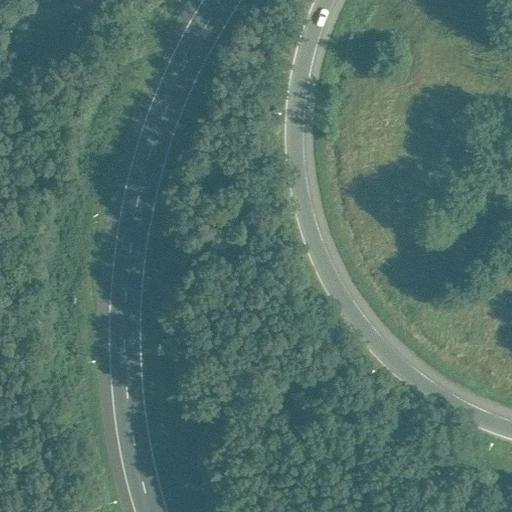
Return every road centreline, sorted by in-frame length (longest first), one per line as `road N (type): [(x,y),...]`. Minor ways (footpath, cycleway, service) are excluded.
road 1 (motorway): [(511,430),(428,389),(385,354),(323,271),(301,209),(293,148),(297,89),(324,0)]
road 2 (motorway): [(218,0),(172,89),(127,253),(129,417),(148,511)]
